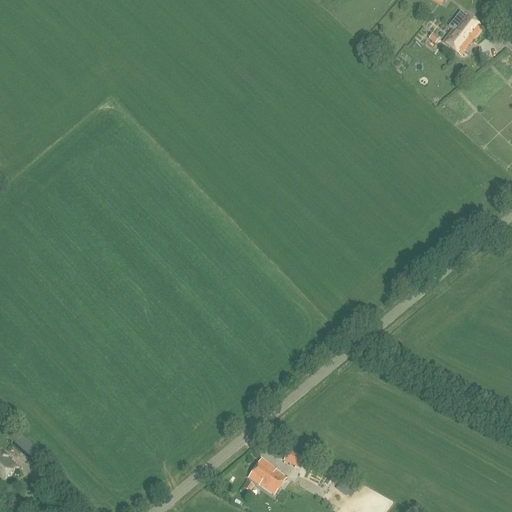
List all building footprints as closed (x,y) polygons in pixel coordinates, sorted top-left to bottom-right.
[(483,28),(465,14),(443,43),(461,56),(483,28)] [(440,39),(433,34),(429,39),(435,44),(440,39)] [(37,450),(21,435),(13,444),(29,459),(37,450)] [(0,483),(1,485),(17,468),(0,451),(0,483)] [(305,459),(289,452),(284,462),(300,470),(305,459)] [(275,495),(287,478),(276,471),(276,470),(262,459),(249,478),(260,486),(260,485),(275,495)] [(337,489),(346,496),(352,489),(342,481),(337,489)] [(250,493),(255,486),(249,482),(244,489),(250,493)]
